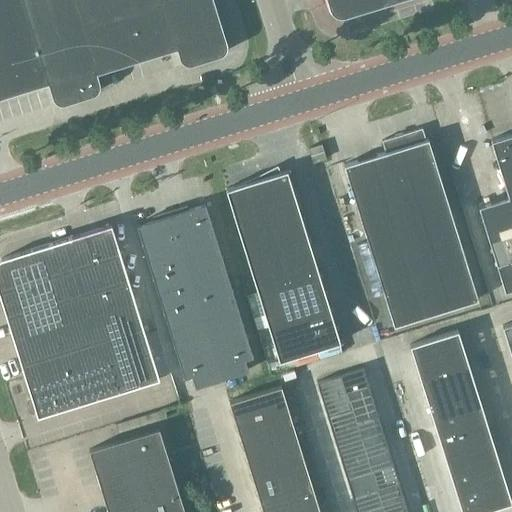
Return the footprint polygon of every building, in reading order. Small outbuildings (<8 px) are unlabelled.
[(214,0),(0,0),(0,96),(48,82),(53,96),(54,98),(55,100),(57,101),(60,102),(62,103),(64,103),(94,94),(96,92),(98,90),(99,88),(100,86),(100,84),(100,81),(97,72),(177,47),(180,57),(181,59),(183,61),(185,62),(187,63),(189,63),(192,63),(221,54),(223,53),(225,51),(226,49),(227,47),(227,44),(227,42),(214,0)] [(396,0),(327,0),(330,7),(332,12),(336,15),(341,16),(346,16),(396,0)] [(478,299),(429,138),(426,139),(423,128),(382,140),(386,152),(345,164),(394,325),(478,299)] [(511,133),(491,140),(509,196),(479,206),(505,291),(511,288),(511,133)] [(322,144),(309,148),(314,163),(326,159),(322,144)] [(226,189),(258,292),(279,360),(343,340),(342,339),(340,339),(330,308),(332,307),(332,306),(330,306),(320,273),(322,273),(321,271),(319,272),(309,239),(311,238),(311,237),(309,238),(298,205),(300,204),(300,203),(298,203),(288,171),(290,170),(290,169),(226,189)] [(253,356),(238,308),(206,203),(137,225),(184,377),(192,375),(195,387),(249,370),(245,358),(253,356)] [(112,224),(9,256),(2,259),(0,259),(0,294),(38,416),(159,378),(112,224)] [(479,511),(511,502),(511,501),(478,393),(458,330),(410,345),(462,511),(479,511)] [(317,382),(322,399),(357,511),(408,511),(364,367),(317,382)] [(230,401),(263,511),(320,511),(281,385),(230,401)] [(185,511),(171,466),(174,460),(168,457),(159,428),(89,450),(108,511),(185,511)]
